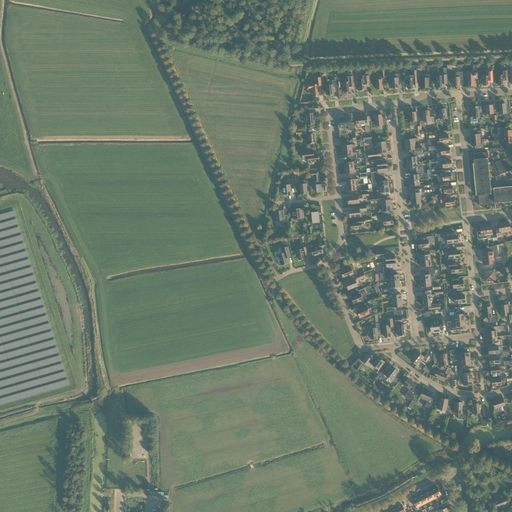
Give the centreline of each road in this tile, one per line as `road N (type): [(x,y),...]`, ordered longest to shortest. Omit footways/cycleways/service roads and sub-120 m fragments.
road 1 (residential): [(416,343),(394,105)]
road 2 (residential): [(394,105),(328,110),(337,197)]
road 3 (residential): [(469,221),(458,93)]
road 4 (residential): [(325,263),(360,349),(393,346)]
